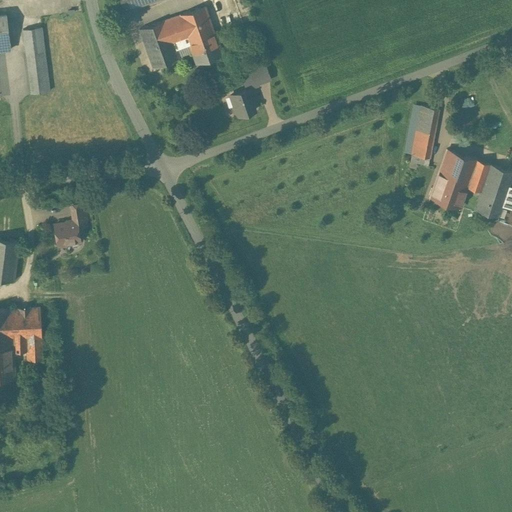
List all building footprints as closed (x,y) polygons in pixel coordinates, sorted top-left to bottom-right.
[(122,0),(125,8),(148,0),(122,0)] [(205,3),(140,27),(154,65),(179,56),(176,48),(191,43),(197,61),(223,52),(205,3)] [(0,49),(10,49),(5,14),(0,14),(0,49)] [(235,24),(223,29),(225,35),(238,31),(235,24)] [(22,29),(31,92),(49,90),(41,26),(22,29)] [(266,63),(243,71),(248,85),(252,84),(271,77),(266,63)] [(258,102),(252,84),(248,85),(248,87),(232,93),(236,104),(234,106),(236,111),(239,112),(239,114),(256,108),(255,103),(258,102)] [(441,105),(423,102),(413,158),(424,160),(426,153),(432,154),(441,105)] [(511,182),(511,181),(511,166),(449,145),(433,193),(463,203),(470,183),(477,185),(476,189),(482,191),(477,205),(501,213),(505,202),(511,182)] [(86,224),(81,202),(68,204),(71,219),(75,219),(77,226),(86,224)] [(79,240),(77,226),(75,219),(71,219),(54,223),(57,243),(68,241),(68,242),(79,240)] [(18,239),(0,237),(0,278),(13,280),(18,239)] [(40,306),(0,308),(0,347),(12,346),(12,337),(26,336),(27,350),(27,358),(43,358),(40,306)] [(12,346),(0,347),(0,377),(14,377),(13,353),(17,353),(17,350),(27,350),(26,336),(12,337),(12,346)]
